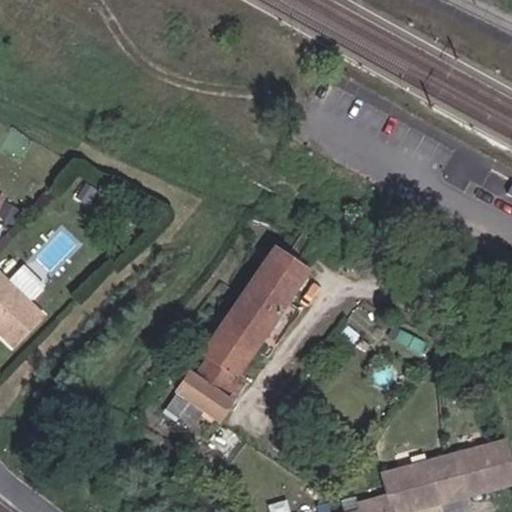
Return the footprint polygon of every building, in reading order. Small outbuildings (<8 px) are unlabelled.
[(0,220),(12,197),(0,190),(0,220)] [(241,395),(233,391),(314,262),(280,243),(190,390),(231,413),(241,395)] [(1,266),(0,266),(0,325),(22,347),(52,315),(1,266)] [(496,449),(511,444),(511,403),(511,398),(486,405),(489,423),(495,444),(496,449)] [(389,505),(406,500),(398,477),(419,471),(418,466),(495,444),(489,423),(486,405),(387,433),(393,455),(363,464),(364,470),(318,482),(318,480),(271,489),(277,511),(359,511),(358,509),(387,501),(389,505)]
